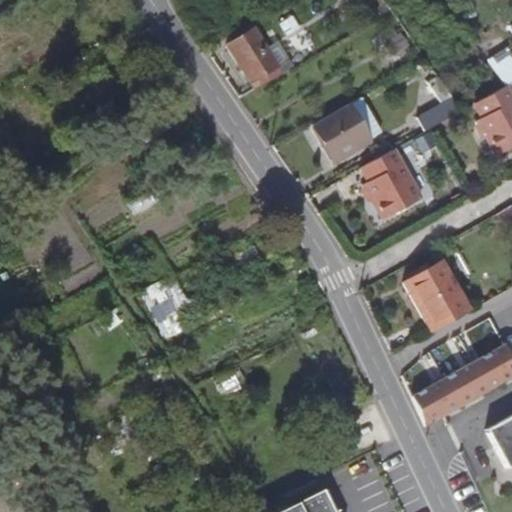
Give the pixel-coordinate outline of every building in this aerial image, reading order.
[(268,83),(283,74),(255,29),(225,46),(253,92),(268,83)] [(503,86),(511,80),(511,60),(505,50),(486,62),(503,86)] [(426,129),(457,112),(428,71),(418,77),(435,103),(408,118),(416,135),(426,129)] [(491,158),(511,146),(511,102),(503,86),(470,104),(481,125),(475,127),(491,158)] [(329,163),(365,142),(344,106),(308,127),(329,163)] [(377,222),(414,202),(385,152),(354,170),(364,188),(359,190),(377,222)] [(511,217),(511,216),(511,213),(508,209),(493,217),(497,226),(511,217)] [(433,333),(467,314),(439,263),(405,282),(433,333)] [(140,284),(158,338),(189,328),(172,274),(140,284)] [(410,398),(423,426),(466,402),(472,398),(504,381),(499,372),(511,365),(502,349),(410,398)] [(215,375),(226,396),(245,386),(234,366),(215,375)] [(511,498),(511,416),(479,436),(495,476),(501,473),(511,498)] [(336,511),(320,478),(248,511),(336,511)]
